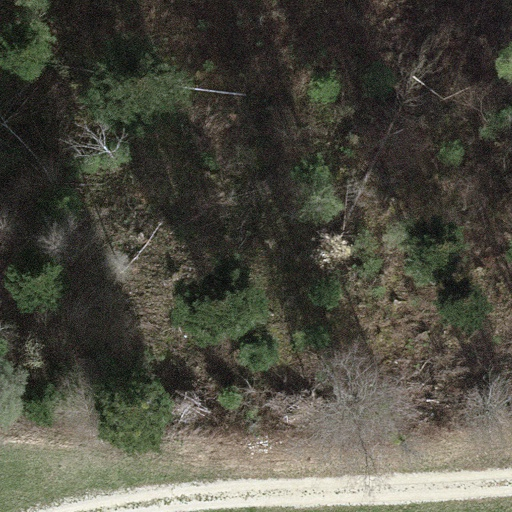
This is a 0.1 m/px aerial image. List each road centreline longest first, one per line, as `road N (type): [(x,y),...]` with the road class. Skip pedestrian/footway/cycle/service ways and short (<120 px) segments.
road 1 (track): [(511,485),(172,486)]
road 2 (track): [(172,486),(0,478)]
